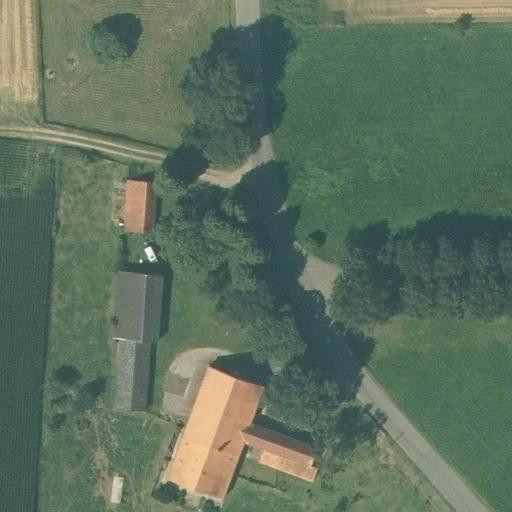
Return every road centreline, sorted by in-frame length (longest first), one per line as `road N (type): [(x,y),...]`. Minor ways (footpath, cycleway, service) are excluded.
road 1 (unclassified): [(249,0),(252,93),(293,258),(336,346),(473,511)]
road 2 (track): [(272,188),(45,132),(0,131)]
